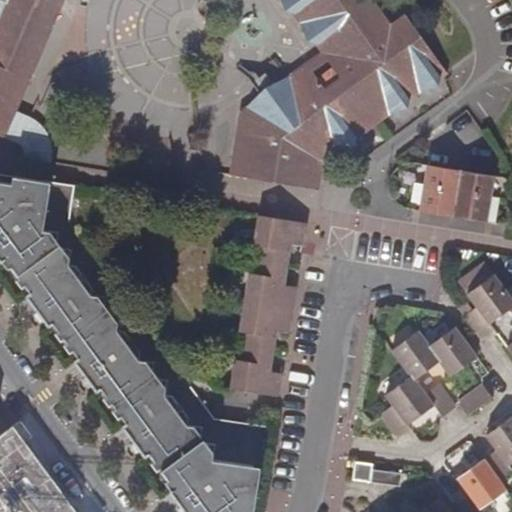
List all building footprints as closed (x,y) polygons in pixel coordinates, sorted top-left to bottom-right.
[(64,0),(8,0),(0,19),(0,64),(30,78),(64,0)] [(315,45),(322,54),(328,63),(333,70),(341,81),(325,93),(318,81),(313,74),(306,65),(289,76),(266,87),(255,100),(247,107),(239,113),(232,164),(256,168),(254,178),(320,189),(322,180),(325,163),(335,155),(354,148),(357,139),(387,118),(407,110),(411,101),(421,93),(438,87),(442,79),(445,76),(447,74),(405,13),(391,23),(374,0),(281,0),(285,11),(287,11),(292,15),(297,19),(301,25),(304,32),(308,43),(315,45)] [(322,54),(306,65),(313,74),(328,63),(322,54)] [(16,112),(30,78),(0,64),(0,134),(5,137),(16,112)] [(333,70),(318,81),(325,93),(341,81),(333,70)] [(33,119),(16,112),(5,137),(18,142),(21,145),(23,148),(24,152),(24,156),(51,160),(52,158),(52,151),(51,143),(50,139),(48,136),(46,131),(43,127),(39,123),(33,119)] [(231,175),(254,178),(256,168),(232,164),(231,175)] [(419,211),(454,217),(488,223),(491,204),(492,192),(495,176),(460,170),(426,164),(419,211)] [(0,180),(0,260),(7,270),(9,268),(29,294),(26,296),(49,327),(52,325),(77,358),(74,361),(97,391),(100,389),(126,424),(123,426),(146,457),(149,455),(168,481),(165,483),(186,511),(254,511),(265,428),(215,419),(192,388),(166,387),(150,365),(155,362),(139,359),(117,329),(121,314),(115,318),(102,300),(107,297),(91,295),(69,265),(70,257),(50,231),(43,230),(49,182),(12,176),(11,182),(0,180)] [(499,194),(492,192),(491,204),(497,205),(499,194)] [(306,223),(259,216),(254,245),(260,247),(258,257),(256,274),(249,273),(245,302),(241,330),(247,331),(244,346),(242,360),(236,360),(231,389),(277,397),(280,380),(269,378),(270,371),(276,332),(278,325),(289,327),(294,295),(283,293),(284,285),(290,244),(291,238),(304,240),(306,223)] [(303,246),(304,240),(291,238),(290,244),(303,246)] [(511,308),(511,297),(507,291),(494,273),(486,261),(458,282),(466,294),(476,308),(474,310),(466,316),(483,340),(494,330),(490,324),(511,308)] [(296,287),(284,285),(283,293),(294,295),(296,287)] [(459,307),(466,316),(474,310),(467,302),(459,307)] [(288,334),(289,327),(278,325),(276,332),(288,334)] [(479,357),(456,326),(430,345),(441,361),(452,377),(479,357)] [(393,350),(412,375),(416,380),(441,361),(430,345),(419,330),(393,350)] [(281,372),(270,371),(269,378),(280,380),(281,372)] [(397,437),(411,427),(410,425),(435,406),(427,394),(416,380),(412,375),(385,396),(392,406),(381,414),(397,437)] [(435,406),(443,416),(457,406),(441,384),(427,394),(435,406)] [(460,400),(462,402),(470,413),(492,397),(483,384),(482,385),(466,396),(460,400)] [(0,435),(14,425),(0,406),(0,435)] [(511,463),(511,417),(490,434),(500,448),(511,464),(511,463)] [(509,488),(487,458),(461,477),(473,493),(470,495),(460,501),(460,504),(465,510),(466,511),(483,511),(481,509),(509,488)] [(374,465),(356,462),(353,479),(371,481),(373,471),(374,465)] [(402,475),(373,471),(371,481),(401,485),(402,475)] [(461,477),(458,478),(470,495),(473,493),(461,477)]
